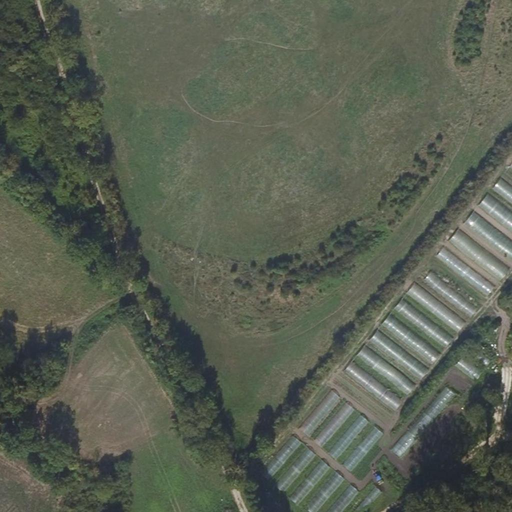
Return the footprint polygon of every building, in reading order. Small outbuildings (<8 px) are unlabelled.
[(495,188),(511,202),(511,186),(502,179),(495,188)] [(511,213),(488,194),(480,205),(511,231),(511,213)] [(464,224),(511,260),(511,243),(472,214),(464,224)] [(498,282),(507,271),(468,236),(458,246),(498,282)] [(437,255),(488,294),(494,286),(443,248),(437,255)] [(372,439),(378,429),(343,404),(316,442),(347,464),(367,435),(372,439)]
